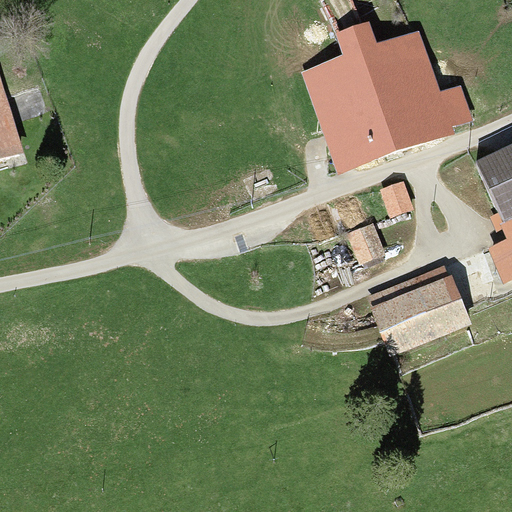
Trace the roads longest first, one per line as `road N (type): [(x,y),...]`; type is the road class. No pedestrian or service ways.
road 1 (unclassified): [(146,252),(233,228),(511,122)]
road 2 (residential): [(146,252),(127,105),(142,60),(187,0)]
road 3 (unclassified): [(0,285),(146,252)]
